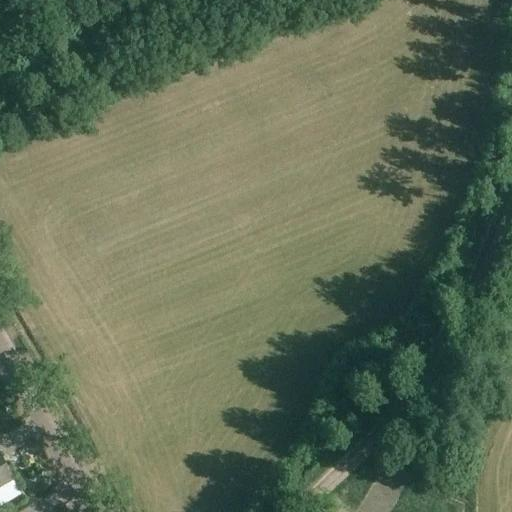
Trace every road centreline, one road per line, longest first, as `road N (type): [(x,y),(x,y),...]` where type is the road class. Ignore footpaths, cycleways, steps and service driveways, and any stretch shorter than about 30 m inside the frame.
road 1 (track): [(307,511),(432,366),(511,200)]
road 2 (unclassified): [(87,511),(0,346)]
